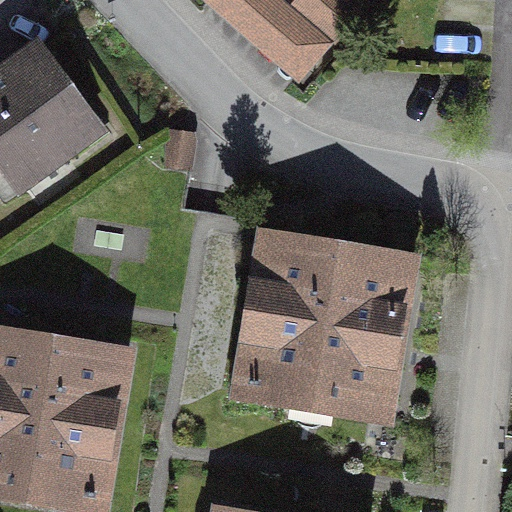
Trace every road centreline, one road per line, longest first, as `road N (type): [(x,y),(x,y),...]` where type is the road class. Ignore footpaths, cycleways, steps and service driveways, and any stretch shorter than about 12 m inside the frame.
road 1 (residential): [(136,0),(249,126),(336,174),(501,190)]
road 2 (residential): [(501,190),(470,511)]
